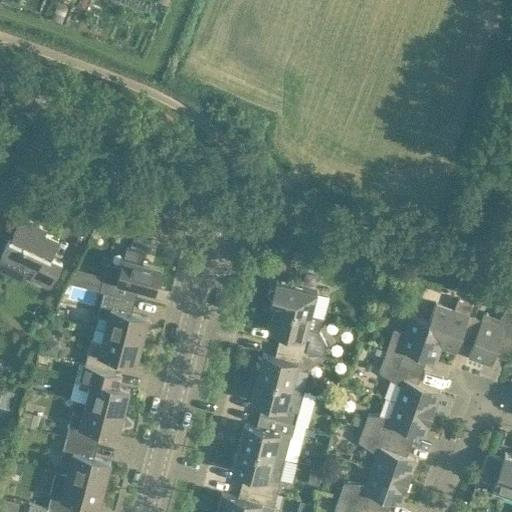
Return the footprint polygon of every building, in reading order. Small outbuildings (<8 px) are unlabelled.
[(246,133),(248,126),(250,123),(239,119),(235,129),(246,133)] [(58,238),(40,230),(42,226),(21,216),(11,237),(9,236),(1,254),(33,269),(29,278),(50,288),(62,262),(50,256),(58,238)] [(107,262),(100,290),(103,291),(103,290),(129,297),(132,284),(154,290),(161,266),(142,261),(145,250),(126,245),(121,264),(121,266),(107,262)] [(328,266),(330,253),(295,246),(292,258),(328,266)] [(268,290),(268,291),(268,293),(270,295),(272,296),(270,303),(270,304),(274,305),(275,304),(311,313),(324,317),(330,294),(317,290),(276,279),(274,287),(272,287),(270,288),(268,290)] [(469,288),(468,283),(463,282),(459,285),(460,290),(465,291),(469,288)] [(142,339),(148,316),(126,310),(129,297),(103,290),(97,314),(108,317),(105,329),(142,339)] [(435,302),(429,319),(441,345),(451,349),(456,350),(459,341),(471,345),(481,318),(469,314),(473,302),(458,297),(454,308),(435,302)] [(511,342),(511,297),(511,298),(499,317),(484,311),(481,318),(471,345),(468,354),(484,360),(485,358),(492,360),(495,353),(507,358),(511,342)] [(324,354),(327,342),(319,329),(307,326),(311,313),(275,304),(274,305),(269,327),(286,332),(283,344),(324,354)] [(42,333),(51,314),(34,306),(25,325),(42,333)] [(393,328),(386,348),(402,354),(399,361),(422,369),(426,357),(436,360),(438,355),(441,345),(429,319),(411,313),(405,332),(393,328)] [(136,362),(142,339),(105,329),(101,341),(91,339),(85,362),(110,369),(114,356),(136,362)] [(43,336),(40,350),(54,354),(56,347),(50,338),(43,336)] [(324,354),(283,344),(280,356),(262,351),(256,374),(293,384),(296,372),(298,372),(323,357),(324,354)] [(386,348),(379,370),(401,385),(395,400),(432,413),(437,398),(440,390),(438,389),(418,382),(422,369),(399,361),(402,354),(386,348)] [(85,362),(79,386),(89,389),(86,401),(123,411),(129,388),(119,385),(122,372),(110,369),(85,362)] [(256,374),(250,398),(268,402),(265,414),(291,421),(295,422),(304,387),(293,384),(256,374)] [(354,415),(351,423),(358,425),(411,443),(415,432),(422,434),(424,435),(427,427),(432,413),(395,400),(385,396),(379,414),(368,413),(365,419),(354,415)] [(117,434),(123,411),(86,401),(83,414),(72,411),(66,434),(92,441),(95,428),(117,434)] [(36,427),(40,414),(24,410),(21,423),(36,427)] [(244,422),(238,445),(285,457),(291,436),(292,436),(295,422),(291,421),(265,414),(262,426),(244,422)] [(358,425),(356,432),(360,434),(358,440),(377,453),(372,468),(408,481),(413,466),(416,458),(414,457),(407,454),(411,443),(358,425)] [(104,483),(110,460),(88,454),(92,441),(66,434),(60,458),(70,461),(67,473),(104,483)] [(238,445),(232,468),(250,473),(246,485),(277,493),(280,480),(279,480),(285,457),(238,445)] [(511,453),(504,451),(502,457),(487,451),(478,476),(493,482),(491,487),(511,494),(511,453)] [(312,456),(310,464),(322,467),(325,455),(317,453),(312,456)] [(12,460),(10,470),(20,473),(23,462),(12,460)] [(335,485),(332,492),(387,511),(391,500),(398,502),(400,503),(403,495),(408,481),(372,468),(366,483),(344,481),(341,487),(335,485)] [(53,483),(47,506),(68,511),(73,511),(76,500),(98,506),(104,483),(67,473),(57,470),(53,483)] [(222,491),(216,511),(271,511),(274,505),(277,493),(246,485),(243,497),(238,495),(226,492),(222,491)] [(332,492),(330,499),(336,501),(334,508),(340,511),(386,511),(387,511),(332,492)] [(16,511),(20,501),(5,497),(0,511),(16,511)] [(68,511),(47,506),(30,502),(27,511),(68,511)]
